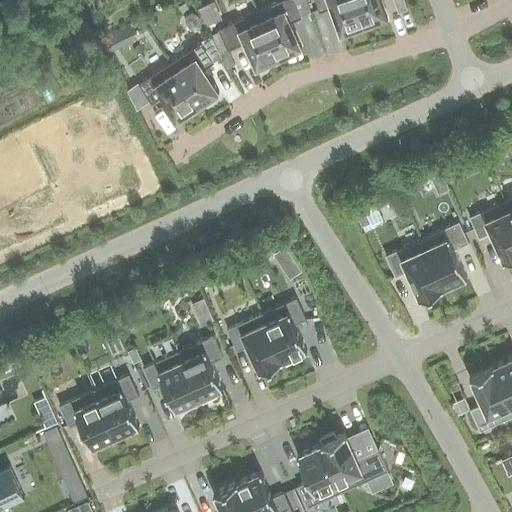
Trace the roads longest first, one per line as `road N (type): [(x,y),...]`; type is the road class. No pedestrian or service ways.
road 1 (residential): [(100,498),(400,356)]
road 2 (unclassified): [(0,303),(286,176)]
road 3 (residential): [(450,37),(326,69),(251,101),(178,150)]
road 4 (residential): [(286,176),(400,356)]
road 5 (unclassified): [(286,176),(474,87)]
road 6 (residential): [(400,356),(487,511)]
road 7 (residential): [(400,356),(511,305)]
